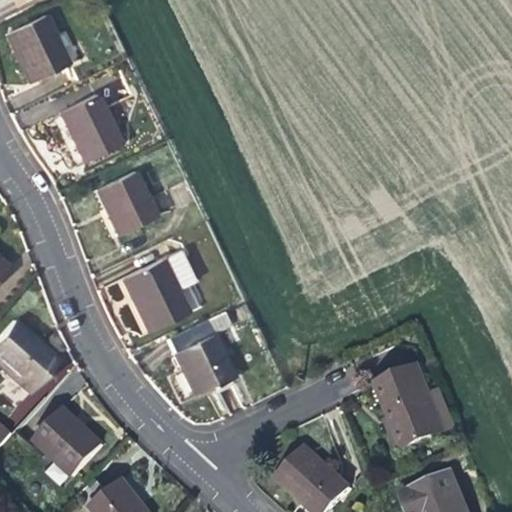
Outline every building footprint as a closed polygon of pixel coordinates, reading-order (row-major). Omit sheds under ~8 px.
[(20,65),(30,86),(68,67),(45,19),(6,38),(20,65)] [(71,140),(83,165),(120,147),(96,97),(59,114),(71,140)] [(106,216),(115,236),(153,219),(133,174),(95,193),(106,216)] [(136,302),(147,328),(200,304),(189,279),(196,277),(182,246),(122,273),(136,302)] [(165,337),(172,350),(182,370),(193,394),(232,375),(211,332),(227,324),(228,320),(222,309),(165,337)] [(40,339),(16,318),(0,336),(0,359),(33,390),(45,378),(62,359),(40,339)] [(402,447),(443,430),(416,365),(375,383),(390,419),(402,447)] [(65,408),(36,438),(67,470),(74,477),(104,446),(86,428),(65,408)] [(0,443),(12,430),(2,421),(0,423),(0,443)] [(295,493),(302,500),(305,496),(321,511),(325,511),(349,485),(304,444),(276,475),(295,493)] [(400,493),(408,511),(465,511),(449,472),(400,493)] [(94,480),(93,478),(73,500),(80,511),(86,511),(90,509),(91,511),(144,511),(135,500),(119,480),(105,491),(94,480)]
